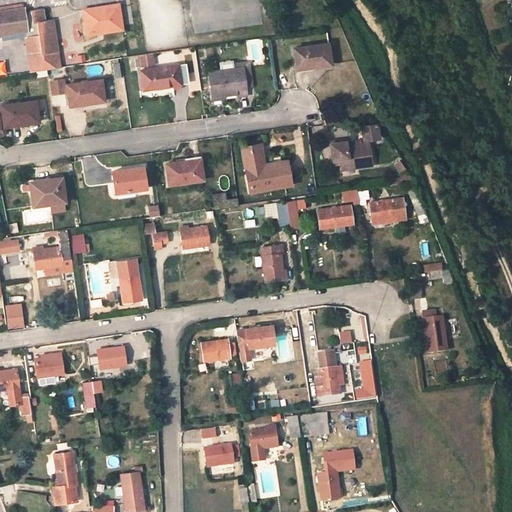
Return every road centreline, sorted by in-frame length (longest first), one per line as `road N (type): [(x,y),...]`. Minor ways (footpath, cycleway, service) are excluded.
road 1 (residential): [(310,114),(0,153)]
road 2 (residential): [(381,303),(341,295),(169,319)]
road 3 (residential): [(172,511),(169,319)]
road 4 (residential): [(169,319),(0,342)]
road 5 (track): [(511,281),(480,193),(511,164)]
